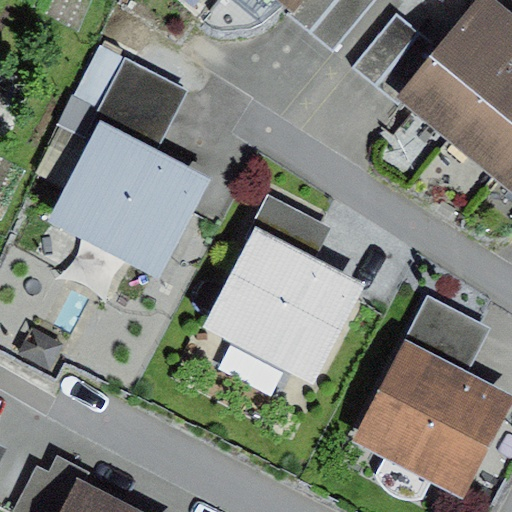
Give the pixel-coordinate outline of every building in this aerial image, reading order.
[(280,0),(295,11),(304,0),(280,0)] [(378,1),(377,0),(304,0),(295,11),(339,48),(378,1)] [(511,61),(511,11),(498,0),(476,0),(438,47),(397,95),(446,138),(511,61)] [(397,95),(438,47),(399,15),(358,63),(397,95)] [(95,119),(125,60),(99,47),(59,125),(91,141),(101,122),(95,119)] [(190,93),(125,60),(95,119),(101,122),(159,153),(190,93)] [(511,163),(511,61),(446,138),(498,180),(511,163)] [(159,153),(101,122),(91,141),(48,225),(159,281),(211,178),(159,153)] [(511,163),(498,180),(511,191),(511,163)] [(317,261),(332,229),(269,199),(254,231),(317,261)] [(317,261),(254,231),(206,330),(319,385),(368,286),(317,261)] [(429,299),(407,342),(470,374),(492,331),(429,299)] [(464,497),(511,402),(511,394),(470,374),(407,342),(356,442),(464,497)] [(0,445),(0,466),(8,450),(0,445)] [(62,511),(79,480),(84,470),(59,457),(50,473),(37,466),(13,511),(62,511)] [(141,511),(79,480),(62,511),(141,511)]
